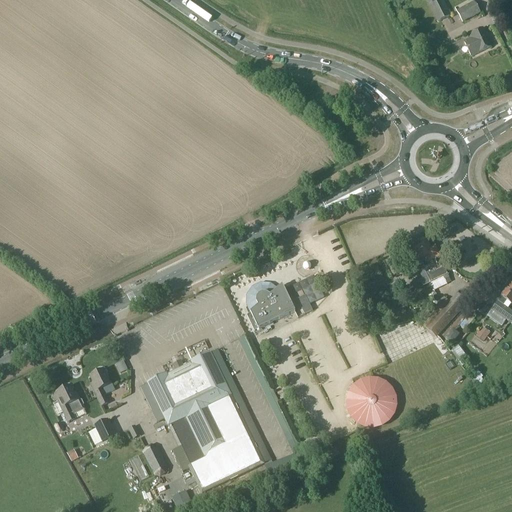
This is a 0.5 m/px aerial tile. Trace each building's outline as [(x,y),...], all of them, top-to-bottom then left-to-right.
[(425,0),(437,23),(450,16),(442,0),(425,0)] [(481,14),(474,1),(456,11),(463,23),(481,14)] [(486,34),(485,34),(482,29),(468,35),(470,39),(464,42),(471,57),(491,47),(487,39),(488,38),(486,34)] [(419,238),(405,244),(416,267),(421,264),(430,284),(443,277),(444,280),(449,278),(448,275),(439,258),(435,249),(430,251),(423,236),(419,238)] [(308,270),(307,261),(297,263),(299,272),(308,270)] [(250,312),(246,315),(254,331),(295,312),(282,285),(277,289),(269,284),(260,283),(252,287),(247,295),(246,304),(250,312)] [(507,301),(511,304),(511,285),(510,284),(501,297),(497,302),(497,301),(486,316),(501,327),(505,320),(511,324),(511,311),(504,305),(507,301)] [(439,312),(450,322),(467,303),(456,293),(448,302),(443,297),(434,307),(439,312)] [(316,294),(303,299),(309,311),(321,306),(316,294)] [(436,338),(450,322),(439,312),(425,328),(436,338)] [(483,343),(490,333),(482,328),(475,337),(483,343)] [(445,339),(451,344),(458,336),(453,330),(445,339)] [(242,337),(235,340),(240,350),(246,347),(242,337)] [(159,409),(168,427),(169,427),(202,495),(264,465),(210,354),(191,363),(192,365),(184,369),(181,362),(177,364),(173,365),(177,373),(168,377),(167,375),(140,388),(152,412),(159,409)] [(223,365),(232,386),(236,385),(227,363),(223,365)] [(111,384),(103,370),(90,377),(94,384),(91,385),(101,403),(107,399),(103,391),(105,391),(107,395),(116,390),(113,383),(111,384)] [(386,383),(378,379),(369,378),(360,381),(353,386),(348,393),(346,402),(347,410),(350,419),(357,425),(365,429),(374,429),(382,427),(389,422),(395,415),(397,406),(396,397),(392,389),(386,383)] [(84,409),(76,393),(73,395),(69,387),(52,395),(56,402),(58,401),(68,423),(75,419),(73,415),(84,409)] [(108,421),(96,427),(103,442),(115,436),(108,421)] [(124,449),(127,447),(123,438),(119,440),(124,449)] [(143,453),(154,475),(168,469),(157,446),(151,445),(146,448),(143,453)] [(67,464),(74,459),(71,454),(64,459),(67,464)] [(175,498),(179,506),(186,503),(181,495),(175,498)]
